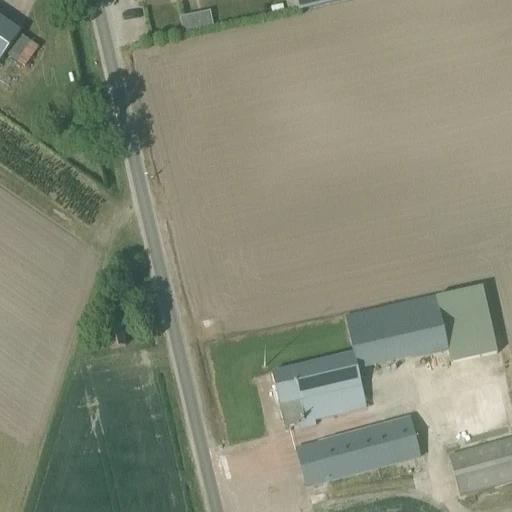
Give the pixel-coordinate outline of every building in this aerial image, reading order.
[(295,0),(299,15),(361,0),(295,0)] [(184,34),(216,28),(212,11),(181,17),(184,34)] [(0,61),(19,34),(0,20),(0,61)] [(24,38),(12,58),(29,67),(40,47),(24,38)] [(481,289),(435,299),(451,365),(496,354),(481,289)] [(345,320),(353,355),(357,373),(376,369),(364,315),(345,320)] [(106,330),(111,350),(125,347),(120,327),(106,330)] [(357,373),(353,355),(271,375),(284,429),(298,425),(299,430),(315,427),(314,421),(365,409),(357,373)] [(296,449),(306,489),(420,459),(409,420),(296,449)] [(511,439),(447,457),(459,499),(511,484),(511,439)]
